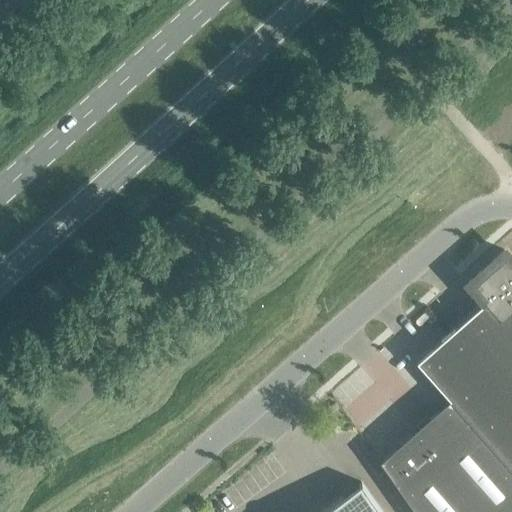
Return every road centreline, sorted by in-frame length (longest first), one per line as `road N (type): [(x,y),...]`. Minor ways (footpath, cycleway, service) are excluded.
road 1 (unclassified): [(511,214),(478,215),(140,511)]
road 2 (trunk): [(0,280),(313,0)]
road 3 (trunk): [(222,0),(0,196)]
